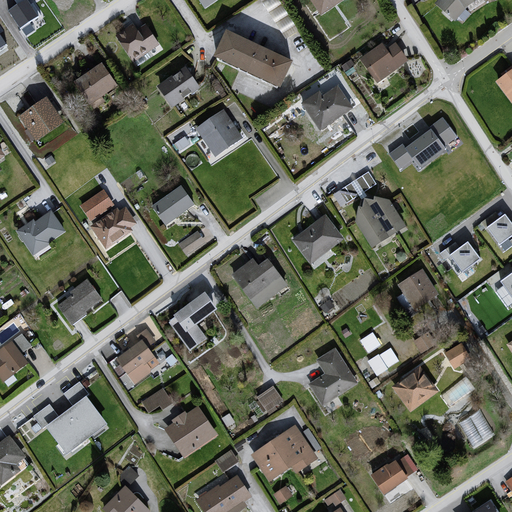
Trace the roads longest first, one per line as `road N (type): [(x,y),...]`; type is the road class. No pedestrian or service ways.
road 1 (residential): [(446,82),(0,416)]
road 2 (residential): [(0,84),(127,0)]
road 3 (unknown): [(511,399),(442,295)]
road 4 (residential): [(446,82),(511,184)]
